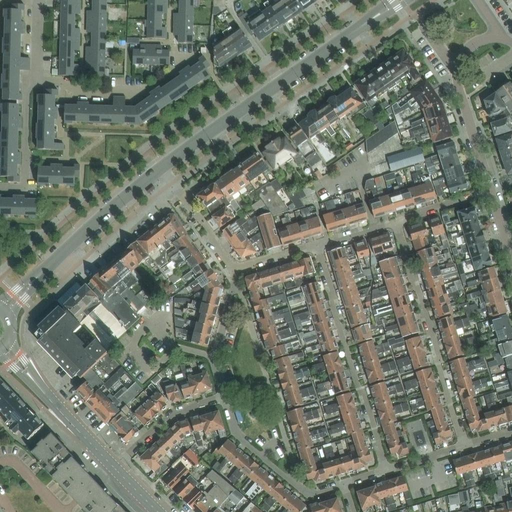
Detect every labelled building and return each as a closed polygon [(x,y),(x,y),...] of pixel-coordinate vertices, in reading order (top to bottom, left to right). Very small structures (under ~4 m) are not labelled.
[(293,18),(281,1),(275,5),(271,0),(270,0),(268,2),(284,25),(285,24),(283,22),(285,21),(286,23),(293,18)] [(280,0),(281,1),(293,18),(300,13),(299,12),(300,11),(302,13),(303,12),(302,11),(294,0),(280,0)] [(294,0),(302,11),(311,5),(310,4),(312,3),(312,4),(314,3),(312,0),(294,0)] [(167,3),(148,2),(148,13),(150,13),(150,20),(146,20),(161,21),(162,9),(167,9),(167,3)] [(284,25),(268,2),(263,5),(267,11),(262,14),(273,31),(280,27),(279,25),(281,24),(283,26),(284,25)] [(80,4),(61,4),(61,14),(63,15),(63,21),(59,21),(59,22),(75,22),(75,10),(80,10),(80,4)] [(87,16),(87,22),(106,23),(106,12),(104,12),(104,5),(108,5),(93,4),(92,16),(87,16)] [(24,23),(21,23),(19,23),(19,11),(24,11),(24,5),(13,5),(13,10),(3,10),(7,11),(7,17),(5,17),(5,28),(24,29),(24,23)] [(174,19),(174,25),(193,25),(193,15),(191,14),(191,8),(195,8),(195,7),(179,7),(179,19),(174,19)] [(221,12),(218,8),(213,8),(212,16),(215,16),(221,12)] [(244,16),(240,19),(251,36),(254,34),(259,41),(273,31),(262,14),(259,11),(249,18),(246,14),(245,15),(244,16)] [(161,21),(146,20),(150,21),(150,27),(148,27),(147,39),(166,39),(166,33),(161,33),(161,21)] [(75,22),(59,22),(63,22),(63,29),(61,29),(61,40),(79,40),(79,34),(74,34),(75,22)] [(106,23),(87,22),(87,28),(92,28),(92,40),(107,41),(103,40),(103,34),(105,34),(106,23)] [(193,25),(174,25),(174,31),(179,31),(178,43),(194,44),(194,43),(190,43),(190,36),(192,36),(193,25)] [(18,34),(21,35),(24,35),(24,29),(5,28),(5,39),(7,39),(7,46),(2,46),(18,47),(18,34)] [(245,51),(252,46),(240,29),(234,33),(230,28),(227,30),(242,53),(243,53),(242,51),(244,50),(245,51)] [(227,30),(226,31),(222,33),(226,39),(220,43),(232,60),(239,55),(238,54),(240,52),(241,54),(242,53),(227,30)] [(79,40),(61,40),(60,50),(62,50),(62,57),(58,57),(74,58),(74,46),(79,46),(79,40)] [(86,52),(86,58),(105,59),(105,48),(103,48),(103,41),(107,41),(92,40),(91,52),(86,52)] [(220,43),(214,47),(214,65),(214,64),(216,64),(216,66),(220,68),(232,60),(220,43)] [(30,59),(23,59),(18,59),(18,47),(2,46),(6,47),(6,53),(4,53),(4,64),(30,65),(30,59)] [(151,65),(151,46),(145,46),(145,51),(133,51),(133,66),(133,62),(140,62),(140,64),(151,65)] [(151,46),(151,65),(162,65),(162,63),(169,63),(169,67),(169,52),(157,51),(157,46),(151,46)] [(410,83),(413,88),(423,82),(413,69),(414,68),(410,63),(411,62),(408,57),(406,58),(402,51),(392,58),(405,77),(409,74),(412,78),(410,79),(412,82),(410,83)] [(74,58),(58,57),(58,58),(62,58),(62,65),(60,65),(60,76),(78,76),(79,70),(73,70),(74,58)] [(192,71),(191,69),(189,67),(184,70),(195,86),(204,79),(203,78),(208,74),(211,77),(206,69),(210,66),(203,57),(199,60),(202,64),(192,71)] [(105,59),(86,58),(86,64),(91,64),(91,77),(106,77),(102,76),(103,70),(105,70),(105,59)] [(405,77),(392,58),(385,63),(386,64),(384,66),(397,85),(397,86),(401,83),(400,80),(405,77)] [(17,70),(20,71),(30,71),(30,65),(4,64),(4,75),(6,75),(6,82),(2,82),(17,83),(17,70)] [(397,85),(384,66),(383,65),(377,69),(378,70),(374,73),(386,90),(388,89),(389,90),(397,85)] [(179,74),(181,76),(182,78),(172,85),(181,98),(182,97),(179,94),(185,90),(186,92),(195,86),(184,70),(179,74)] [(387,92),(386,90),(374,73),(374,72),(373,71),(367,76),(368,77),(365,79),(377,96),(378,95),(379,97),(387,92)] [(371,100),(377,96),(365,79),(364,79),(364,78),(357,83),(358,84),(355,86),(354,84),(354,85),(371,109),(372,111),(376,108),(371,100)] [(3,101),(16,101),(17,101),(19,101),(22,101),(22,95),(17,95),(17,83),(2,82),(6,83),(5,89),(3,89),(3,101)] [(399,114),(408,109),(408,108),(432,92),(430,90),(432,89),(427,82),(419,87),(419,86),(411,92),(414,98),(400,108),(396,103),(391,106),(395,116),(399,114)] [(504,87),(504,88),(497,93),(500,97),(511,113),(511,87),(510,84),(508,85),(508,84),(507,84),(506,84),(505,84),(505,85),(504,85),(504,86),(504,87)] [(162,92),(161,89),(160,87),(155,91),(165,106),(174,100),(173,98),(179,94),(181,98),(172,85),(162,92)] [(338,96),(350,113),(351,112),(354,117),(367,108),(355,91),(353,88),(353,89),(354,90),(352,91),(350,88),(338,96)] [(58,108),(55,108),(52,108),(53,96),(55,96),(58,96),(58,91),(46,90),(46,95),(37,95),(37,96),(41,96),(41,103),(39,103),(39,114),(57,114),(58,108)] [(150,94),(151,96),(153,98),(145,104),(151,113),(155,111),(156,112),(165,106),(155,91),(150,94)] [(419,108),(423,112),(440,100),(435,93),(433,94),(432,92),(408,108),(408,109),(411,113),(419,108)] [(390,97),(394,102),(399,99),(395,94),(390,97)] [(489,116),(489,117),(494,116),(500,114),(502,112),(506,118),(510,115),(506,110),(495,94),(485,101),(485,100),(483,100),(483,101),(483,102),(484,103),(485,103),(487,110),(486,110),(488,116),(489,116)] [(52,108),(55,108),(58,108),(61,108),(65,108),(65,106),(65,105),(61,105),(55,105),(55,96),(53,96),(52,108)] [(327,102),(328,103),(340,120),(346,116),(351,123),(355,120),(350,113),(338,96),(337,96),(338,98),(337,99),(336,97),(335,98),(334,97),(327,102)] [(113,97),(113,104),(113,110),(101,109),(101,125),(101,121),(108,121),(108,123),(119,123),(119,97),(113,97)] [(125,110),(125,107),(125,98),(119,97),(119,123),(130,124),(130,121),(136,122),(136,124),(137,124),(137,110),(125,110)] [(413,128),(426,123),(426,122),(432,120),(444,116),(443,114),(444,114),(445,114),(442,103),(440,100),(423,112),(425,118),(411,124),(413,128)] [(65,105),(65,106),(65,108),(64,124),(65,124),(65,120),(72,120),(72,122),(83,122),(83,103),(77,103),(77,106),(77,108),(65,108),(65,105)] [(89,109),(89,106),(89,104),(83,103),(83,122),(94,123),(94,121),(100,121),(100,125),(101,125),(101,109),(89,109)] [(326,104),(318,109),(330,127),(336,123),(341,130),(345,127),(340,120),(328,103),(327,103),(329,105),(327,106),(326,104)] [(21,117),(19,117),(16,117),(17,105),(19,105),(17,105),(1,104),(1,105),(5,105),(5,112),(3,112),(2,123),(21,123),(21,117)] [(137,110),(137,124),(142,124),(152,117),(150,115),(151,113),(145,104),(143,105),(143,106),(137,110)] [(314,110),(308,115),(320,133),(326,129),(331,137),(335,134),(330,127),(318,109),(318,110),(319,112),(317,113),(316,111),(315,112),(314,110)] [(379,131),(380,131),(384,128),(375,116),(372,111),(371,109),(363,115),(370,126),(374,127),(375,126),(378,130),(379,131)] [(52,120),(55,120),(57,120),(57,114),(39,114),(38,124),(40,125),(40,131),(36,131),(52,132),(52,120)] [(401,123),(403,122),(399,114),(395,116),(398,125),(401,123)] [(301,127),(310,140),(316,136),(321,144),(325,141),(325,140),(320,133),(308,115),(307,115),(308,117),(309,119),(307,120),(306,118),(298,123),(301,127)] [(492,124),(493,130),(493,131),(494,134),(495,135),(495,136),(511,131),(509,124),(511,123),(511,117),(510,115),(506,118),(507,119),(492,124)] [(412,139),(416,137),(448,127),(447,124),(448,124),(446,116),(445,116),(444,116),(432,120),(426,122),(426,123),(427,127),(410,133),(412,139)] [(398,133),(396,128),(395,121),(390,124),(392,131),(394,136),(398,133)] [(16,141),(16,129),(21,129),(21,123),(2,123),(2,134),(4,134),(4,140),(0,140),(0,141),(16,141)] [(392,131),(390,124),(385,128),(386,132),(389,139),(394,136),(392,131)] [(322,161),(298,126),(287,133),(297,148),(300,152),(306,161),(311,168),(322,161)] [(431,138),(432,140),(433,144),(435,143),(447,139),(451,138),(452,137),(450,129),(449,130),(448,127),(416,137),(417,140),(417,142),(431,138)] [(384,128),(380,131),(381,134),(384,142),(389,139),(386,132),(385,128),(384,128)] [(64,144),(56,144),(51,144),(52,132),(36,131),(36,132),(40,132),(40,139),(38,139),(38,150),(63,150),(64,144)] [(379,131),(375,134),(376,136),(379,146),(384,142),(381,134),(380,131),(379,131)] [(375,134),(371,137),(375,149),(379,146),(376,136),(375,134)] [(511,134),(501,138),(497,140),(498,145),(497,147),(498,149),(500,150),(500,151),(511,147),(511,134)] [(366,141),(367,154),(375,149),(371,137),(366,141)] [(297,154),(287,140),(285,138),(280,141),(279,139),(272,144),(286,162),(287,163),(293,160),(291,158),(293,157),(299,166),(306,161),(300,152),(297,154)] [(447,139),(435,143),(436,148),(448,144),(447,139)] [(16,141),(0,141),(0,140),(4,141),(4,148),(2,148),(2,159),(20,159),(21,153),(15,153),(16,141)] [(351,142),(344,147),(347,151),(354,146),(351,142)] [(424,160),(424,161),(425,164),(457,154),(455,149),(456,149),(456,148),(455,145),(454,144),(453,143),(448,144),(436,148),(438,155),(431,157),(431,159),(424,160)] [(285,163),(286,162),(272,144),(266,148),(267,150),(263,153),(266,159),(270,165),(271,165),(274,170),(277,174),(276,175),(279,180),(284,176),(278,168),(280,166),(281,168),(286,164),(285,163)] [(424,161),(424,160),(421,147),(387,158),(391,171),(424,161)] [(504,162),(504,163),(511,160),(511,147),(500,151),(501,155),(502,157),(501,159),(502,161),(503,162),(504,162)] [(272,217),(273,216),(297,209),(287,195),(257,152),(250,157),(251,159),(244,163),(239,167),(254,190),(261,200),(265,206),(270,214),(272,217)] [(321,156),(324,162),(332,159),(329,153),(321,156)] [(425,164),(426,168),(433,166),(434,167),(441,164),(443,171),(460,165),(460,164),(461,163),(460,160),(459,159),(458,159),(457,154),(425,164)] [(8,182),(20,183),(20,177),(15,177),(15,165),(20,165),(20,159),(2,159),(1,170),(3,170),(3,177),(0,176),(0,177),(8,177),(8,182)] [(507,174),(511,172),(511,160),(504,163),(504,164),(503,166),(504,168),(506,169),(507,174)] [(51,165),(51,168),(51,170),(39,170),(39,168),(38,168),(38,186),(38,182),(45,182),(45,184),(56,184),(57,165),(51,165)] [(80,166),(74,166),(74,171),(62,171),(63,165),(57,165),(56,184),(67,184),(67,182),(74,183),(74,187),(75,177),(80,178),(80,166)] [(446,178),(438,180),(439,184),(464,177),(462,172),(463,172),(464,170),(463,168),(461,167),(460,165),(443,171),(446,178)] [(254,190),(239,167),(238,167),(236,168),(237,169),(237,170),(235,171),(235,170),(233,168),(226,174),(239,193),(245,188),(249,194),(254,190)] [(436,199),(435,195),(432,185),(431,182),(425,184),(421,170),(416,171),(417,173),(425,202),(428,201),(428,202),(436,199)] [(393,173),(384,176),(386,182),(395,179),(393,173)] [(425,202),(417,173),(411,175),(415,187),(410,189),(415,206),(423,203),(423,202),(425,202)] [(216,182),(215,183),(230,205),(236,213),(241,209),(232,197),(239,193),(226,174),(218,179),(219,181),(220,182),(218,184),(217,183),(216,182)] [(415,206),(410,189),(405,190),(401,176),(396,178),(398,187),(405,208),(407,207),(408,208),(415,206)] [(438,197),(443,195),(441,188),(449,186),(451,194),(453,193),(453,194),(454,194),(457,194),(458,192),(457,192),(467,188),(467,187),(468,187),(468,185),(467,183),(466,182),(465,182),(464,177),(439,184),(434,186),(438,197)] [(374,200),(368,201),(373,214),(374,218),(382,216),(382,215),(384,214),(378,193),(377,189),(375,184),(374,179),(366,181),(365,189),(366,193),(371,191),(374,200)] [(201,204),(205,209),(206,208),(213,217),(221,211),(227,208),(230,205),(215,183),(213,184),(214,185),(211,187),(209,185),(196,195),(197,195),(195,196),(198,200),(199,199),(202,203),(201,204)] [(311,183),(306,185),(311,195),(315,192),(311,183)] [(380,183),(375,184),(377,189),(378,193),(384,214),(386,213),(387,214),(395,212),(389,195),(384,196),(383,191),(380,183)] [(306,185),(296,191),(301,200),(311,195),(306,185)] [(395,193),(389,195),(395,212),(403,210),(402,209),(405,208),(398,187),(394,188),(395,193)] [(296,191),(287,195),(297,209),(305,207),(301,200),(296,191)] [(368,220),(363,203),(357,205),(353,192),(349,193),(358,222),(360,222),(368,220)] [(349,208),(343,210),(348,226),(356,224),(355,223),(358,222),(349,193),(345,194),(349,208)] [(13,197),(13,199),(13,202),(1,201),(1,196),(0,196),(0,207),(0,208),(0,217),(1,217),(1,213),(8,213),(7,215),(18,215),(19,197),(13,197)] [(37,200),(36,202),(25,202),(25,197),(19,197),(18,215),(29,216),(29,214),(36,214),(36,218),(37,218),(37,200)] [(255,211),(265,206),(261,200),(251,206),(255,211)] [(337,211),(333,200),(329,201),(338,228),(340,228),(348,226),(343,210),(337,211)] [(322,216),(326,227),(328,232),(336,230),(335,229),(338,228),(329,201),(324,203),(328,214),(322,216)] [(318,217),(312,219),(311,217),(315,216),(315,214),(317,213),(315,207),(314,206),(304,209),(313,236),(315,235),(315,236),(323,234),(322,229),(318,217)] [(219,227),(219,228),(224,225),(236,216),(233,212),(231,213),(227,208),(221,211),(213,217),(211,219),(216,226),(218,225),(219,227)] [(457,213),(459,219),(444,224),(446,229),(457,226),(477,219),(475,214),(477,213),(476,210),(474,209),(473,208),(457,213)] [(298,223),(303,240),(310,238),(310,237),(313,236),(304,209),(294,212),(295,214),(298,214),(298,217),(296,218),(298,223)] [(257,218),(267,250),(268,250),(268,249),(279,246),(280,246),(270,214),(257,218)] [(284,215),(285,218),(292,243),(295,242),(295,243),(303,240),(298,223),(292,225),(288,214),(284,215)] [(178,221),(174,216),(173,216),(171,216),(170,216),(170,215),(165,219),(164,219),(179,239),(181,238),(186,234),(184,231),(185,230),(184,231),(181,227),(182,227),(178,221)] [(250,225),(244,217),(235,222),(222,231),(223,233),(223,234),(225,237),(226,237),(229,240),(250,225)] [(437,218),(429,220),(429,221),(430,225),(432,230),(434,238),(440,236),(444,249),(449,248),(440,217),(439,217),(439,218),(437,219),(437,218)] [(281,241),(282,245),(282,246),(290,244),(290,243),(292,243),(285,218),(281,219),(284,228),(277,230),(281,241)] [(156,226),(155,226),(167,242),(171,246),(171,247),(172,248),(174,246),(173,244),(179,239),(164,219),(163,220),(164,221),(160,224),(159,223),(158,224),(158,225),(157,227),(156,226)] [(452,239),(458,238),(461,238),(460,237),(481,231),(479,226),(480,224),(479,221),(478,221),(477,219),(457,226),(459,233),(457,234),(451,235),(452,236),(452,239)] [(253,223),(250,225),(229,240),(232,244),(231,246),(233,249),(235,248),(236,250),(248,241),(245,236),(253,230),(252,230),(258,226),(256,221),(253,223)] [(408,228),(409,231),(408,231),(409,236),(410,236),(412,241),(415,251),(429,247),(436,244),(434,238),(432,230),(427,231),(425,227),(424,223),(424,222),(415,224),(416,225),(408,228)] [(153,228),(146,233),(157,248),(158,248),(157,249),(159,252),(160,252),(165,259),(167,251),(171,247),(171,246),(167,242),(155,226),(154,227),(155,228),(153,229),(153,228)] [(484,242),(484,243),(485,242),(483,237),(484,237),(483,232),(482,232),(481,230),(481,231),(460,237),(461,238),(463,245),(460,245),(461,250),(484,242)] [(138,240),(137,241),(149,255),(150,255),(151,256),(150,257),(155,263),(155,262),(160,268),(168,262),(165,259),(160,252),(159,252),(157,249),(158,248),(157,248),(146,233),(140,238),(140,239),(138,240)] [(384,253),(386,260),(395,257),(394,254),(389,256),(388,251),(394,250),(388,233),(381,235),(381,236),(379,237),(384,253)] [(171,259),(193,243),(190,240),(191,239),(188,235),(187,235),(186,234),(181,238),(179,239),(173,244),(174,246),(176,249),(168,255),(171,259)] [(236,250),(235,250),(238,253),(237,255),(239,257),(240,257),(241,258),(257,253),(252,246),(259,240),(256,235),(248,241),(236,250)] [(380,254),(382,261),(386,260),(384,253),(379,237),(377,237),(376,236),(369,239),(369,240),(371,243),(373,250),(374,256),(375,256),(380,254)] [(367,240),(371,253),(371,265),(375,264),(378,263),(375,256),(374,256),(373,250),(371,243),(369,240),(367,240)] [(355,244),(354,244),(358,259),(364,258),(369,256),(369,253),(367,248),(365,241),(362,242),(361,241),(359,241),(359,242),(357,243),(356,242),(354,243),(355,244)] [(160,271),(136,242),(135,242),(135,243),(135,244),(134,245),(133,245),(132,244),(126,250),(139,266),(145,261),(156,274),(160,271)] [(471,259),(488,254),(487,252),(488,251),(488,248),(486,248),(484,243),(484,242),(461,250),(463,254),(469,252),(471,259)] [(172,262),(176,268),(185,262),(199,252),(198,251),(199,250),(196,246),(195,246),(193,243),(171,259),(172,262)] [(352,245),(345,247),(342,248),(341,247),(330,251),(329,253),(328,254),(330,259),(331,259),(332,263),(355,256),(352,245)] [(416,253),(418,260),(419,260),(419,262),(441,256),(439,252),(435,253),(433,248),(432,248),(420,251),(416,253)] [(119,255),(121,257),(119,258),(118,257),(118,258),(131,274),(131,273),(138,281),(142,278),(135,270),(139,266),(126,250),(119,255)] [(201,255),(199,252),(185,262),(176,268),(178,271),(180,272),(188,266),(191,271),(205,261),(204,260),(205,259),(202,255),(201,255)] [(465,261),(466,266),(473,264),(475,271),(492,266),(491,264),(492,263),(491,260),(490,259),(488,254),(471,259),(465,261)] [(355,256),(332,263),(332,265),(334,272),(350,267),(349,262),(356,259),(355,256)] [(419,265),(421,272),(439,267),(437,261),(442,260),(441,256),(419,262),(420,264),(419,265)] [(108,264),(108,265),(122,281),(129,288),(128,288),(136,296),(144,307),(148,303),(139,293),(144,289),(138,282),(138,281),(131,273),(131,274),(118,258),(118,257),(112,262),(113,263),(110,266),(109,265),(108,264)] [(306,281),(307,285),(312,284),(311,281),(309,275),(314,273),(310,258),(308,258),(308,257),(303,259),(303,260),(299,261),(304,277),(305,276),(306,281)] [(377,274),(398,267),(397,265),(398,264),(396,257),(395,257),(386,260),(382,261),(382,262),(379,263),(380,268),(376,270),(375,270),(377,274)] [(297,288),(301,287),(307,285),(306,281),(302,282),(302,280),(300,281),(299,278),(304,277),(299,261),(298,261),(298,260),(293,262),(294,263),(289,264),(296,287),(297,286),(297,288)] [(194,274),(197,279),(198,279),(211,270),(210,268),(210,267),(209,265),(208,264),(205,261),(191,271),(183,277),(186,281),(194,274)] [(176,268),(172,262),(161,270),(166,275),(176,268)] [(279,267),(284,283),(290,281),(291,283),(292,288),(296,287),(289,264),(287,265),(286,264),(282,265),(282,266),(279,267)] [(113,288),(113,289),(122,281),(108,265),(109,265),(108,266),(109,266),(106,269),(105,268),(99,272),(101,273),(100,274),(100,273),(99,274),(113,288)] [(284,283),(279,267),(276,268),(276,267),(271,269),(272,270),(268,271),(275,295),(280,293),(277,285),(284,283)] [(350,267),(334,272),(336,279),(337,279),(338,281),(361,274),(360,270),(357,271),(352,273),(350,267)] [(377,274),(373,275),(374,281),(379,280),(378,278),(383,276),(385,282),(402,276),(400,269),(399,269),(398,267),(377,274)] [(455,267),(453,267),(440,271),(439,267),(421,272),(423,279),(424,278),(425,281),(457,272),(455,267)] [(166,275),(168,278),(169,278),(176,273),(178,271),(176,268),(166,275)] [(479,280),(477,280),(467,283),(468,288),(480,284),(496,279),(494,275),(495,273),(494,270),(493,269),(492,268),(477,273),(479,280)] [(198,279),(197,279),(189,285),(191,289),(199,284),(202,289),(204,289),(206,287),(209,284),(222,288),(216,279),(218,278),(211,270),(198,279)] [(258,274),(263,289),(268,288),(271,296),(275,295),(268,271),(265,272),(264,271),(260,272),(260,273),(258,274)] [(425,283),(427,290),(445,285),(443,280),(458,275),(457,272),(425,281),(426,283),(425,283)] [(92,281),(91,282),(92,282),(97,288),(103,294),(116,308),(124,300),(136,313),(137,314),(139,312),(144,307),(136,296),(128,288),(129,288),(122,281),(113,289),(113,288),(99,274),(98,273),(91,280),(92,281)] [(176,273),(169,278),(173,284),(179,280),(180,279),(180,278),(176,273)] [(356,286),(354,280),(365,277),(365,276),(363,273),(361,274),(338,281),(338,283),(337,284),(340,291),(356,286)] [(165,287),(169,284),(162,274),(158,277),(165,287)] [(263,289),(258,274),(255,275),(254,274),(252,274),(247,276),(246,276),(245,277),(246,277),(245,279),(244,279),(244,280),(245,281),(244,281),(246,286),(247,288),(248,288),(250,295),(259,293),(258,291),(263,289)] [(372,291),(372,296),(404,286),(403,284),(404,283),(402,276),(385,282),(386,286),(372,291)] [(476,298),(478,297),(499,291),(498,286),(499,284),(498,281),(496,280),(496,279),(480,284),(482,291),(479,292),(474,293),(476,298)] [(92,282),(86,287),(92,293),(98,299),(110,313),(116,308),(103,294),(97,288),(92,282)] [(317,282),(312,284),(307,285),(301,287),(302,293),(287,298),(288,302),(320,292),(319,289),(320,289),(318,284),(317,284),(317,282)] [(220,298),(223,288),(222,288),(209,284),(206,287),(204,289),(205,291),(204,293),(204,294),(220,298)] [(431,299),(451,293),(450,290),(446,291),(445,285),(427,290),(429,297),(430,297),(431,299)] [(65,306),(64,308),(96,342),(97,341),(105,350),(140,318),(136,314),(137,314),(136,313),(124,300),(116,308),(110,313),(98,299),(92,293),(86,287),(86,286),(85,287),(85,288),(83,289),(83,290),(79,294),(78,294),(72,300),(71,300),(72,300),(68,304),(67,304),(67,305),(65,306)] [(356,286),(340,291),(342,298),(343,298),(343,300),(371,291),(371,287),(358,291),(356,286)] [(404,286),(372,296),(372,300),(389,295),(390,300),(408,295),(405,288),(404,288),(404,286)] [(371,291),(343,300),(344,302),(343,302),(345,309),(362,304),(360,299),(366,297),(370,296),(371,291)] [(499,291),(478,297),(481,304),(479,305),(480,309),(503,302),(501,297),(502,296),(501,293),(500,292),(499,291)] [(320,292),(288,302),(290,306),(306,302),(307,307),(323,302),(322,300),(323,300),(322,295),(321,296),(320,292)] [(203,299),(202,303),(202,304),(218,308),(220,298),(204,294),(204,293),(202,293),(202,294),(199,293),(194,296),(203,299)] [(269,303),(281,300),(280,295),(261,301),(259,293),(250,295),(255,313),(270,308),(269,303)] [(449,299),(453,297),(452,293),(451,293),(431,299),(432,302),(431,302),(433,309),(434,309),(450,304),(449,299)] [(408,295),(390,300),(392,306),(376,311),(377,315),(380,314),(410,305),(409,302),(410,302),(408,295)] [(202,303),(190,300),(185,299),(174,299),(174,303),(184,303),(188,303),(186,310),(190,311),(199,313),(199,314),(215,318),(218,308),(202,304),(202,303)] [(293,316),(294,321),(300,320),(326,311),(325,309),(326,309),(324,302),(323,302),(307,307),(309,311),(293,316)] [(436,319),(438,318),(441,317),(453,314),(451,308),(456,307),(455,302),(450,304),(434,309),(435,311),(434,311),(436,319)] [(490,319),(502,315),(506,313),(506,312),(507,310),(506,307),(504,307),(503,302),(480,309),(482,313),(488,312),(490,319)] [(468,303),(457,306),(459,312),(470,308),(468,303)] [(362,304),(345,309),(348,316),(349,318),(370,312),(370,308),(363,310),(362,304)] [(394,314),(396,319),(413,314),(411,307),(410,307),(410,305),(380,314),(377,315),(374,316),(377,325),(378,326),(383,325),(382,320),(379,321),(379,319),(389,315),(394,314)] [(43,332),(40,335),(42,338),(40,340),(75,377),(77,375),(81,379),(83,377),(108,353),(105,350),(97,341),(96,342),(64,308),(40,330),(43,332)] [(270,308),(255,313),(258,322),(290,313),(288,308),(272,313),(270,308)] [(197,323),(212,328),(215,318),(199,314),(199,313),(190,311),(186,310),(184,310),(183,314),(198,318),(197,323)] [(326,311),(300,320),(301,324),(312,321),(313,326),(329,321),(328,319),(329,319),(328,314),(327,315),(326,311)] [(351,328),(356,327),(367,323),(365,317),(370,315),(370,312),(349,318),(350,320),(349,321),(351,328)] [(290,313),(258,322),(261,331),(276,327),(274,321),(284,318),(286,324),(293,322),(290,313)] [(413,314),(396,319),(398,324),(386,328),(387,332),(389,331),(415,323),(415,321),(416,321),(413,314)] [(508,320),(507,316),(507,315),(502,317),(484,322),(485,327),(493,325),(495,332),(510,327),(510,325),(511,325),(510,320),(508,320)] [(212,328),(197,323),(174,317),(175,322),(195,328),(194,333),(210,337),(212,328)] [(439,320),(437,321),(440,331),(463,324),(462,320),(454,322),(452,317),(442,319),(439,320)] [(298,334),(300,340),(304,339),(332,330),(331,326),(330,321),(329,322),(329,321),(313,326),(315,331),(303,334),(303,332),(298,334)] [(402,338),(403,338),(419,333),(417,325),(416,325),(415,323),(389,331),(390,335),(395,334),(400,332),(402,338)] [(354,336),(356,344),(372,339),(370,331),(376,329),(375,325),(370,326),(370,324),(357,328),(352,330),(355,336),(354,336)] [(463,324),(440,331),(443,340),(458,336),(456,330),(464,328),(463,324)] [(276,327),(261,331),(264,341),(291,333),(289,329),(278,332),(276,327)] [(491,346),(509,340),(511,339),(511,328),(510,327),(495,332),(497,339),(490,341),(491,346)] [(189,343),(207,348),(210,337),(194,333),(184,330),(183,335),(190,337),(189,343)] [(333,334),(332,330),(304,339),(305,343),(317,339),(319,344),(335,340),(334,339),(335,339),(334,334),(333,334)] [(296,331),(291,333),(264,341),(267,351),(270,350),(282,346),(281,341),(297,336),(296,331)] [(458,336),(443,340),(446,350),(469,343),(468,339),(460,341),(458,336)] [(415,338),(404,342),(397,344),(399,348),(406,345),(408,351),(423,346),(420,337),(415,338)] [(394,338),(387,340),(388,342),(389,346),(392,345),(397,344),(404,342),(403,338),(402,338),(395,340),(394,338)] [(321,349),(322,354),(338,350),(337,348),(338,348),(337,344),(336,344),(335,340),(319,344),(311,347),(312,352),(317,350),(321,349)] [(273,359),(278,358),(288,355),(287,349),(300,345),(298,341),(282,346),(270,350),(273,359)] [(372,341),(358,345),(361,355),(383,348),(382,344),(374,347),(374,346),(372,341)] [(497,360),(511,355),(511,341),(498,346),(500,353),(495,355),(496,360),(497,360)] [(469,343),(446,350),(449,360),(450,359),(454,358),(464,355),(462,349),(470,347),(469,343)] [(410,357),(402,359),(403,363),(426,356),(423,346),(408,351),(410,357)] [(383,348),(361,355),(364,365),(379,360),(378,356),(377,355),(385,352),(383,348)] [(325,363),(317,365),(318,369),(341,362),(337,352),(333,353),(323,356),(325,363)] [(108,353),(83,377),(87,381),(76,391),(86,402),(122,368),(108,353)] [(279,359),(274,361),(277,371),(292,367),(290,361),(298,359),(297,355),(289,357),(279,359)] [(508,371),(511,369),(511,355),(497,360),(498,366),(505,363),(508,371)] [(426,356),(403,363),(404,367),(412,365),(414,370),(415,370),(424,367),(428,366),(429,366),(426,356)] [(450,362),(449,362),(449,363),(452,372),(475,365),(474,361),(466,364),(464,358),(454,361),(450,362)] [(379,360),(364,365),(366,370),(367,374),(389,367),(388,363),(380,366),(379,360)] [(490,362),(488,363),(489,368),(498,366),(497,360),(496,360),(490,362)] [(341,362),(318,369),(319,373),(327,370),(329,376),(343,371),(341,362)] [(180,384),(184,399),(194,396),(194,395),(193,395),(186,370),(184,364),(180,365),(185,383),(180,384)] [(198,366),(198,367),(201,374),(197,375),(202,391),(204,391),(205,393),(206,393),(207,391),(212,389),(204,364),(198,366)] [(475,365),(452,372),(455,382),(470,377),(469,372),(476,369),(475,365)] [(292,367),(277,371),(280,381),(302,374),(301,370),(293,372),(292,367)] [(389,367),(367,374),(369,384),(370,384),(375,382),(383,380),(384,380),(385,380),(383,374),(391,371),(389,367)] [(98,414),(100,416),(136,382),(122,368),(86,402),(89,404),(94,408),(93,409),(94,410),(95,410),(99,413),(98,414)] [(192,368),(186,370),(193,395),(194,395),(198,394),(200,394),(201,394),(200,392),(202,391),(197,375),(194,376),(192,368)] [(415,373),(417,379),(409,381),(411,385),(433,378),(432,373),(430,368),(429,368),(429,369),(416,373),(416,372),(415,373)] [(331,381),(323,384),(324,388),(346,381),(345,377),(343,371),(329,376),(331,381)] [(509,380),(494,385),(496,389),(511,384),(511,371),(507,373),(509,380)] [(302,374),(280,381),(283,390),(297,386),(296,380),(304,378),(302,374)] [(158,375),(152,381),(155,385),(162,379),(158,375)] [(470,377),(455,382),(458,391),(481,384),(480,380),(472,383),(470,377)] [(436,387),(433,378),(411,385),(412,389),(420,387),(421,392),(436,387)] [(0,410),(9,420),(13,425),(9,429),(15,435),(19,430),(29,440),(44,426),(0,379),(0,410)] [(179,401),(181,400),(176,386),(175,384),(170,386),(169,380),(162,382),(167,396),(169,401),(172,400),(173,403),(174,403),(174,404),(180,402),(179,401)] [(346,381),(324,388),(325,392),(333,389),(335,395),(336,395),(345,392),(349,391),(346,381)] [(133,398),(142,389),(136,382),(100,416),(107,423),(126,405),(133,398)] [(371,387),(370,387),(373,397),(396,389),(395,386),(387,388),(385,382),(384,382),(375,385),(371,386),(371,387)] [(167,401),(163,397),(151,384),(148,388),(152,392),(154,390),(156,392),(150,398),(149,399),(157,407),(156,407),(160,410),(161,411),(162,410),(163,410),(166,408),(165,407),(167,405),(165,403),(167,401)] [(184,399),(180,384),(176,386),(181,400),(184,399)] [(481,384),(458,391),(461,401),(462,402),(473,398),(473,397),(476,396),(475,391),(482,388),(481,384)] [(511,388),(511,391),(498,396),(499,401),(507,398),(511,397),(511,396),(511,384),(511,388)] [(297,386),(283,390),(286,399),(308,392),(307,388),(299,391),(297,386)] [(421,392),(423,398),(415,400),(416,404),(439,397),(436,387),(421,392)] [(396,389),(373,397),(376,406),(391,401),(389,396),(397,394),(396,389)] [(141,406),(152,418),(153,419),(154,417),(155,418),(158,416),(157,414),(159,413),(158,412),(160,410),(156,407),(157,407),(149,399),(150,398),(144,392),(140,395),(144,400),(146,398),(147,400),(143,404),(141,406)] [(308,392),(286,399),(289,409),(294,408),(300,406),(301,406),(303,405),(302,399),(309,396),(308,392)] [(338,403),(330,406),(331,410),(354,403),(351,393),(350,393),(346,394),(337,397),(336,397),(336,398),(338,403)] [(431,410),(442,407),(439,397),(416,404),(418,408),(425,406),(427,411),(431,410)] [(511,421),(511,399),(511,397),(507,398),(509,407),(503,408),(508,423),(511,421)] [(133,398),(126,405),(128,408),(133,403),(132,403),(135,400),(133,398)] [(473,398),(462,402),(462,403),(466,417),(467,420),(479,416),(478,413),(477,410),(481,409),(480,406),(476,407),(473,399),(473,398)] [(141,406),(135,400),(132,403),(133,403),(136,407),(138,406),(139,408),(133,414),(136,417),(139,421),(145,426),(146,425),(147,425),(150,423),(149,422),(151,420),(150,420),(152,418),(141,406)] [(391,401),(376,406),(379,416),(402,408),(401,405),(393,407),(391,402),(391,401)] [(495,402),(491,403),(498,426),(508,423),(503,408),(497,410),(495,402)] [(354,403),(331,410),(333,414),(341,411),(342,417),(357,412),(354,403)] [(489,413),(484,414),(485,419),(488,429),(498,426),(491,403),(487,405),(489,413)] [(109,425),(118,434),(119,433),(131,423),(131,422),(130,422),(136,417),(133,414),(131,412),(131,411),(126,405),(107,423),(108,424),(109,425)] [(436,426),(437,429),(448,426),(442,407),(431,410),(434,420),(430,421),(430,424),(435,423),(436,426)] [(290,412),(287,413),(290,422),(312,416),(311,412),(303,414),(302,408),(301,408),(294,410),(290,412),(290,411),(290,412)] [(402,408),(379,416),(382,425),(382,426),(394,423),(393,422),(394,422),(393,422),(397,421),(395,415),(403,413),(402,408)] [(212,414),(210,415),(214,431),(218,430),(220,438),(226,436),(225,433),(219,411),(214,413),(214,412),(212,412),(211,412),(211,413),(211,412),(212,414)] [(344,422),(336,425),(337,428),(360,422),(357,412),(342,417),(344,422)] [(205,415),(200,417),(204,430),(204,431),(207,442),(213,440),(211,432),(214,431),(210,415),(207,416),(207,414),(207,413),(206,414),(205,415)] [(190,418),(194,432),(199,447),(203,445),(199,432),(204,431),(204,430),(200,417),(200,415),(190,418)] [(312,416),(290,422),(293,432),(307,427),(306,422),(313,419),(312,416)] [(479,416),(467,420),(470,430),(477,428),(478,432),(488,429),(485,419),(480,421),(479,416)] [(131,423),(119,433),(121,436),(120,437),(121,438),(121,440),(123,442),(125,442),(126,443),(133,437),(133,438),(134,436),(136,437),(138,435),(138,433),(139,432),(139,431),(136,428),(134,427),(136,425),(136,424),(139,421),(136,417),(130,422),(131,422),(131,423)] [(178,422),(177,423),(185,436),(191,446),(192,448),(194,445),(188,424),(187,420),(182,421),(181,420),(179,421),(178,422)] [(360,422),(337,428),(339,433),(347,430),(348,436),(351,435),(352,435),(352,436),(363,433),(363,431),(360,422)] [(169,430),(180,442),(187,449),(191,446),(185,436),(177,423),(176,424),(175,423),(173,425),(173,427),(169,430)] [(394,423),(382,426),(383,427),(383,428),(387,440),(388,444),(399,441),(398,437),(397,434),(402,433),(401,432),(401,430),(396,431),(394,424),(394,423)] [(437,429),(438,433),(433,434),(436,445),(446,442),(444,438),(451,436),(448,426),(437,429)] [(307,427),(293,432),(294,437),(296,441),(318,434),(317,430),(309,432),(307,427)] [(162,437),(180,456),(183,453),(176,445),(180,442),(169,430),(167,430),(166,432),(166,433),(164,435),(162,437)] [(355,445),(350,446),(351,449),(356,448),(357,450),(358,454),(369,450),(368,447),(363,434),(363,433),(352,436),(353,437),(355,445)] [(73,459),(66,451),(67,450),(52,434),(31,453),(46,468),(45,469),(53,478),(73,459)] [(318,434),(296,441),(299,451),(299,452),(310,449),(310,448),(313,447),(311,441),(319,439),(318,434)] [(155,443),(166,455),(170,451),(174,455),(173,455),(177,459),(180,456),(162,437),(159,440),(157,440),(156,442),(155,443)] [(219,446),(213,453),(217,457),(219,455),(220,455),(220,454),(225,458),(235,446),(228,440),(224,444),(221,448),(219,446)] [(399,441),(388,444),(391,454),(398,452),(399,457),(409,454),(406,443),(400,444),(399,441)] [(502,446),(501,446),(506,462),(507,468),(511,466),(511,442),(507,444),(506,443),(503,444),(502,446)] [(166,455),(155,443),(154,445),(152,445),(150,447),(150,448),(146,452),(161,467),(161,466),(163,464),(160,460),(166,455)] [(229,461),(233,465),(243,453),(235,446),(225,458),(220,465),(216,470),(219,473),(229,461)] [(501,446),(491,449),(496,464),(501,462),(505,476),(509,475),(507,468),(506,462),(501,446)] [(171,489),(172,490),(188,475),(189,474),(201,461),(196,456),(193,452),(190,449),(171,467),(175,470),(167,478),(163,481),(167,485),(167,487),(169,489),(171,489)] [(310,449),(299,452),(299,453),(304,467),(305,470),(316,467),(315,463),(314,461),(319,459),(318,456),(313,458),(311,450),(310,449)] [(481,452),(490,480),(494,479),(490,466),(496,464),(491,449),(481,452)] [(343,450),(339,451),(341,459),(345,473),(356,470),(353,461),(351,456),(346,458),(343,450)] [(359,459),(353,461),(356,470),(366,467),(365,463),(372,460),(369,450),(358,454),(359,459)] [(161,467),(146,452),(140,458),(142,460),(142,461),(144,463),(145,463),(158,477),(165,470),(161,466),(161,467)] [(472,455),(477,470),(482,468),(486,482),(490,480),(481,452),(472,455)] [(251,459),(243,453),(233,465),(237,469),(228,480),(231,482),(251,459)] [(334,453),(330,454),(337,476),(345,473),(341,459),(336,461),(334,453)] [(328,463),(322,465),(324,470),(327,479),(337,476),(330,454),(326,455),(328,463)] [(463,458),(471,486),(475,485),(471,472),(477,470),(472,455),(463,458)] [(471,486),(463,458),(453,461),(457,476),(463,474),(467,488),(471,486)] [(53,478),(68,494),(76,502),(91,487),(96,482),(73,459),(53,478)] [(258,466),(251,459),(231,482),(234,485),(244,474),(249,479),(259,467),(258,466)] [(181,500),(182,500),(211,471),(201,461),(189,474),(188,475),(189,476),(174,492),(175,493),(179,497),(179,498),(180,498),(182,500),(181,500)] [(245,494),(249,497),(268,474),(259,467),(249,479),(255,483),(245,494)] [(305,470),(304,470),(308,480),(314,478),(316,482),(327,479),(324,470),(317,472),(316,467),(305,470)] [(182,500),(192,510),(193,510),(195,511),(215,511),(236,490),(212,471),(211,471),(182,500),(182,501),(182,500)] [(268,474),(249,497),(252,500),(261,489),(266,493),(276,481),(268,474)] [(408,506),(412,504),(403,476),(393,479),(398,494),(403,492),(408,506)] [(384,482),(393,510),(397,509),(393,496),(398,494),(393,479),(384,482)] [(502,480),(495,482),(497,490),(504,489),(502,480)] [(261,507),(264,510),(283,487),(276,481),(266,493),(270,496),(261,507)] [(91,487),(76,502),(85,511),(111,511),(118,506),(96,482),(91,487)] [(379,500),(385,498),(389,511),(393,510),(384,482),(374,485),(375,487),(379,500)] [(283,487),(264,510),(266,511),(267,511),(276,502),(281,505),(291,493),(283,487)] [(379,500),(375,487),(370,488),(368,487),(368,488),(368,490),(366,490),(371,507),(375,506),(376,511),(382,511),(383,511),(379,500)] [(371,507),(366,490),(364,491),(364,489),(363,489),(362,491),(357,492),(362,511),(369,511),(368,508),(371,507)] [(231,511),(244,497),(236,490),(215,511),(231,511)] [(467,491),(458,493),(458,494),(459,500),(460,503),(465,502),(464,498),(468,497),(467,491)] [(282,511),(287,511),(298,500),(291,493),(281,505),(285,509),(282,511)] [(249,511),(255,506),(244,497),(231,511),(249,511)] [(341,511),(338,498),(333,500),(332,499),(331,499),(330,499),(330,500),(331,501),(328,502),(331,511),(341,511)] [(301,511),(306,506),(298,500),(287,511),(301,511)] [(319,504),(321,511),(331,511),(328,502),(326,503),(326,501),(326,500),(325,501),(324,502),(319,504)] [(480,502),(481,508),(476,509),(476,511),(484,511),(484,507),(483,501),(480,502)] [(321,511),(319,504),(319,502),(309,505),(310,511),(321,511)] [(508,511),(506,503),(499,504),(500,508),(496,509),(496,511),(508,511)]
